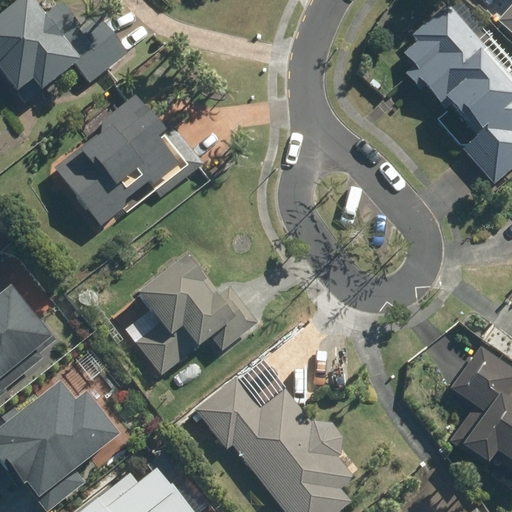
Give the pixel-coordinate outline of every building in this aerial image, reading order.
[(94,82),(134,51),(114,26),(91,44),(73,21),(60,5),(44,18),(30,0),(21,0),(0,16),(0,72),(18,95),(33,83),(40,93),(79,62),(94,82)] [(511,8),(498,24),(511,36),(511,8)] [(440,103),(451,94),(485,133),(462,153),(493,189),(511,172),(511,88),(444,10),(413,37),(416,42),(403,53),(420,73),(416,76),(440,103)] [(129,206),(127,204),(148,188),(157,200),(207,163),(179,126),(164,137),(136,98),(101,124),(105,129),(54,167),(99,228),(129,206)] [(210,281),(186,253),(135,295),(158,322),(134,342),(164,378),(235,319),(247,334),(259,324),(228,287),(213,299),(203,287),(210,281)] [(0,378),(48,341),(10,293),(0,300),(0,378)] [(511,392),(511,369),(477,347),(450,390),(477,407),(458,436),(466,441),(459,451),(488,469),(492,462),(511,474),(511,395),(511,394),(511,392)] [(339,461),(345,455),(320,423),(313,428),(285,393),(263,410),(237,377),(194,412),(221,447),(231,440),(287,511),(340,511),(352,504),(340,489),(353,478),(339,461)] [(59,378),(0,424),(0,453),(22,482),(25,479),(37,494),(118,431),(84,389),(74,397),(59,378)] [(187,511),(154,471),(104,511),(187,511)]
